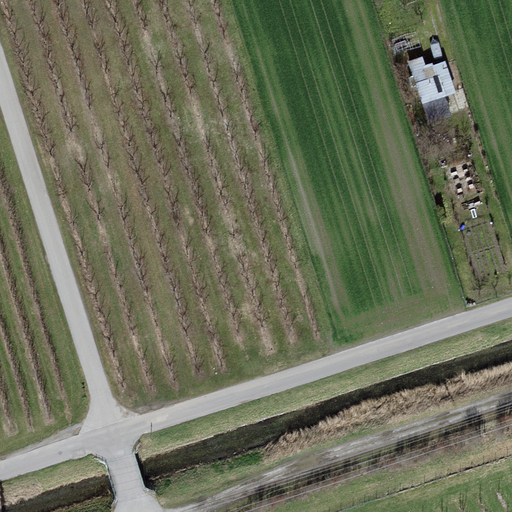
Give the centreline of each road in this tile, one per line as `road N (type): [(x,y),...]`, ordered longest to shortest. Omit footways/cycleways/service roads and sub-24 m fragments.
road 1 (track): [(511,308),(110,436)]
road 2 (track): [(0,75),(110,436)]
road 3 (track): [(154,511),(511,396)]
